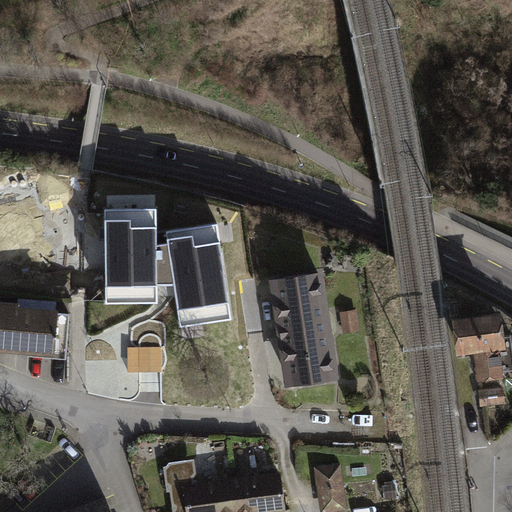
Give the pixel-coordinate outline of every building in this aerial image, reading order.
[(0,191),(0,247),(60,235),(50,181),(0,191)] [(146,214),(84,221),(91,287),(208,275),(201,209),(199,191),(144,197),(146,214)] [(310,263),(261,270),(276,381),(326,374),(310,263)] [(46,303),(0,302),(0,349),(45,350),(46,303)] [(184,354),(245,345),(239,306),(178,316),(184,354)] [(458,354),(472,352),(476,375),(495,372),(492,349),(497,349),(492,312),(453,317),(458,354)] [(482,392),(483,409),(507,408),(506,391),(482,392)] [(348,462),(316,463),(317,506),(349,505),(348,462)] [(287,511),(286,471),(179,477),(181,511),(287,511)] [(106,511),(97,492),(51,511),(106,511)]
